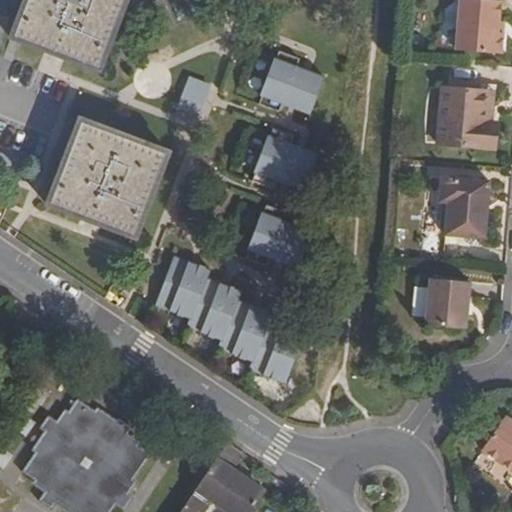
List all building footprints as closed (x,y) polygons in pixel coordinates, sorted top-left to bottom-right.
[(23,0),(8,41),(94,76),(124,0),(23,0)] [(499,33),(500,23),(502,1),(480,0),(458,0),(458,3),(454,50),(502,54),(504,33),(499,33)] [(257,96),(254,103),(275,111),(278,104),(306,114),(320,76),(292,65),(295,58),(275,50),(272,57),(270,57),(255,95),(257,96)] [(184,89),(174,113),(195,122),(205,98),(184,89)] [(490,93),(445,90),(441,146),(491,150),(493,125),(488,125),(490,93)] [(166,153),(77,121),(48,210),(137,243),(166,153)] [(251,173),(249,181),(269,188),(272,181),(300,191),(314,153),(287,143),(289,135),(269,127),(266,135),(264,134),(250,172),(251,173)] [(487,241),(488,220),(484,219),(485,204),(489,204),(491,183),(441,179),(436,237),(487,241)] [(243,258),(263,266),(266,258),(294,269),(309,231),(281,220),(284,212),(263,205),(260,212),(258,211),(244,250),(246,250),(243,258)] [(245,370),(282,384),(301,334),(266,321),(269,313),(235,300),(238,291),(204,278),(207,269),(171,255),(152,305),(186,318),(183,326),(217,340),(214,349),(248,361),(245,370)] [(470,285),(431,282),(428,329),(467,332),(470,285)] [(100,357),(81,344),(76,352),(95,365),(100,357)] [(48,442),(22,481),(46,497),(38,509),(42,511),(55,511),(57,510),(60,511),(109,511),(111,510),(113,511),(128,511),(133,505),(123,500),(150,462),(125,444),(134,431),(119,421),(115,426),(79,403),(60,432),(48,423),(39,436),(48,442)] [(20,413),(13,429),(28,436),(35,420),(20,413)] [(511,422),(505,418),(482,450),(511,470),(511,422)] [(228,444),(181,511),(203,511),(211,501),(227,511),(250,511),(264,493),(232,471),(243,454),(228,444)] [(0,466),(8,467),(10,451),(0,449),(0,466)]
